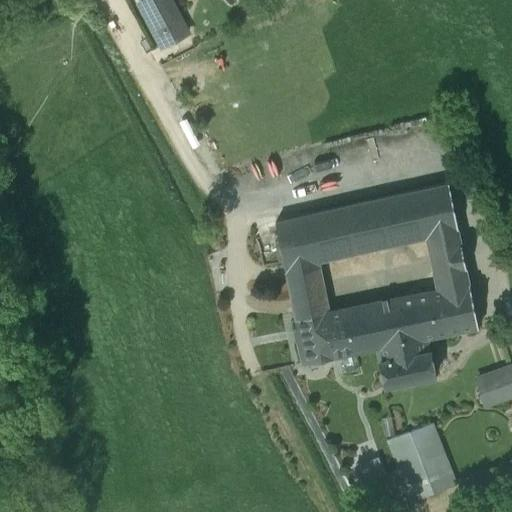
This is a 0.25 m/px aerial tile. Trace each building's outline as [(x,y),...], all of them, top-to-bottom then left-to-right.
[(144,0),(139,3),(162,45),(187,32),(170,0),(144,0)] [(427,235),(457,228),(448,183),(275,222),(284,266),(317,260),(427,235)] [(427,235),(431,254),(461,248),(457,228),(427,235)] [(465,264),(461,248),(431,254),(435,271),(465,264)] [(295,318),(328,313),(317,260),(284,266),(295,318)] [(469,284),(465,264),(435,271),(439,290),(469,284)] [(375,345),(428,338),(478,328),(469,284),(439,290),(328,313),(295,318),(304,362),(375,345)] [(428,338),(375,345),(383,386),(435,375),(428,338)] [(511,370),(511,367),(493,373),(502,398),(511,394),(511,370)] [(432,423),(387,440),(410,501),(456,484),(432,423)]
